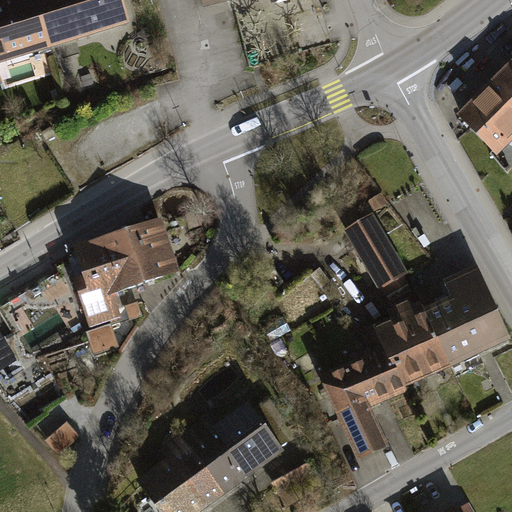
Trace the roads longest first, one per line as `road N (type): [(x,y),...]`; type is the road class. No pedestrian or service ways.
road 1 (residential): [(217,145),(240,209),(237,234),(154,337),(109,419),(80,511)]
road 2 (secondary): [(217,145),(0,270)]
road 3 (residential): [(391,68),(511,282)]
road 4 (secondary): [(391,68),(217,145)]
road 5 (residential): [(511,416),(348,511)]
